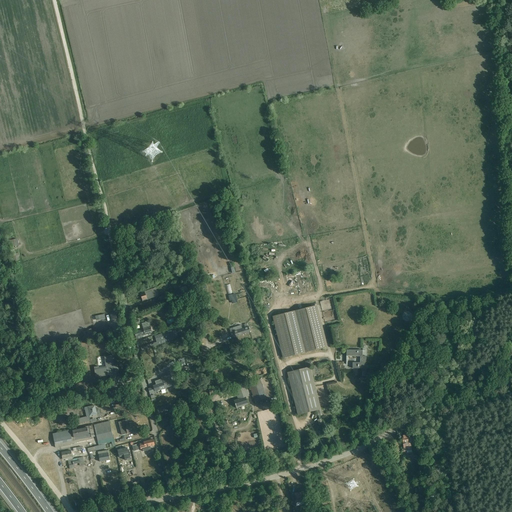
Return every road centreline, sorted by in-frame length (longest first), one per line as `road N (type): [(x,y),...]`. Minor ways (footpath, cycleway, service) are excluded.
road 1 (unclassified): [(171,496),(53,0)]
road 2 (track): [(299,440),(267,318),(292,302),(375,286),(340,95)]
road 3 (unclassified): [(511,332),(481,375),(381,437),(299,469),(171,496)]
